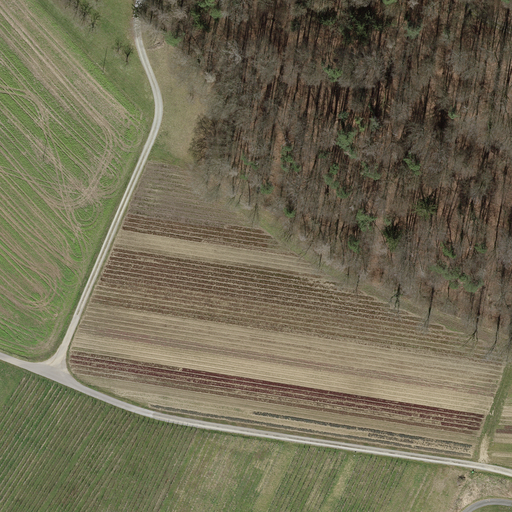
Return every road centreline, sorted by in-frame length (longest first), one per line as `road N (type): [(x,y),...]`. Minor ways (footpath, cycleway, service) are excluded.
road 1 (track): [(0,355),(161,416),(511,473)]
road 2 (track): [(53,376),(156,139),(163,101),(137,23),(146,0)]
